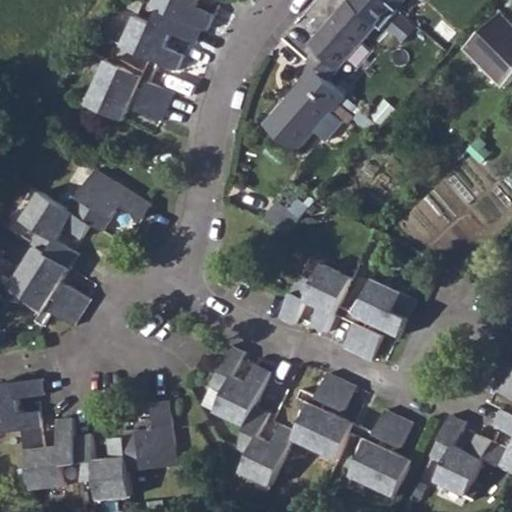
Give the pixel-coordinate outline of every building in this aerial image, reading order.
[(144,74),(108,58),(88,105),(123,121),(138,88),(144,91),(137,109),(161,121),(175,91),(152,81),(160,61),(179,69),(185,54),(166,46),(173,32),(196,43),(203,27),(208,29),(215,13),(196,5),(198,0),(222,0),(225,1),(225,0),(154,0),(153,4),(161,7),(156,22),(137,14),(123,44),(151,56),(144,74)] [(388,0),(344,0),(307,43),(314,49),(304,61),(308,64),(326,80),(375,22),(380,27),(398,8),(395,6),(388,0)] [(511,17),(506,11),(471,45),(508,84),(511,79),(511,17)] [(412,18),(396,18),(396,34),(412,34),(412,18)] [(326,80),(308,64),(298,76),(300,81),(262,124),(293,151),(312,130),(323,140),(341,120),(329,110),(343,95),(326,80)] [(42,227),(32,241),(37,244),(10,284),(44,307),(35,319),(42,324),(52,309),(74,323),(91,298),(68,282),(56,299),(51,296),(70,267),(81,253),(58,238),(67,224),(84,236),(92,222),(105,231),(122,205),(143,219),(153,205),(99,167),(72,208),(43,189),(26,215),(42,227)] [(276,201),(262,218),(288,229),(308,208),(298,199),(288,210),(276,201)] [(287,300),(280,314),(295,320),(307,298),(320,304),(311,322),(326,330),(335,312),(354,322),(343,344),(370,358),(383,334),(366,325),(368,318),(400,334),(418,298),(374,277),(356,312),(339,304),(352,276),(323,261),(314,279),(301,273),(290,294),(287,300)] [(250,354),(235,346),(215,387),(230,394),(221,412),(251,427),(241,448),(255,455),(246,472),(276,486),(299,440),(342,460),(355,432),(373,441),(356,476),(400,497),(417,460),(385,445),(388,438),(406,447),(417,422),(414,421),(390,410),(378,433),(326,408),(329,402),(347,411),(360,385),(331,371),(320,394),(306,386),(301,397),(315,404),(302,432),(287,424),(278,443),(263,437),(276,413),(260,407),(277,373),(260,365),(252,383),(239,377),(250,354)] [(452,414),(432,455),(445,462),(437,481),(467,495),(485,456),(511,468),(511,363),(509,362),(496,389),(511,397),(511,414),(500,410),(493,423),(511,432),(511,447),(511,448),(493,440),(480,433),(470,452),(455,445),(466,421),(452,414)] [(0,433),(28,429),(36,488),(67,484),(65,465),(82,463),(85,483),(100,480),(103,501),(138,497),(134,473),(181,467),(172,402),(156,404),(159,429),(129,432),(129,437),(111,439),(114,459),(100,461),(96,436),(79,439),(76,419),(59,420),(62,445),(48,447),(42,411),(22,414),(20,397),(47,394),(46,379),(0,384),(0,392),(1,399),(0,399),(0,433)]
